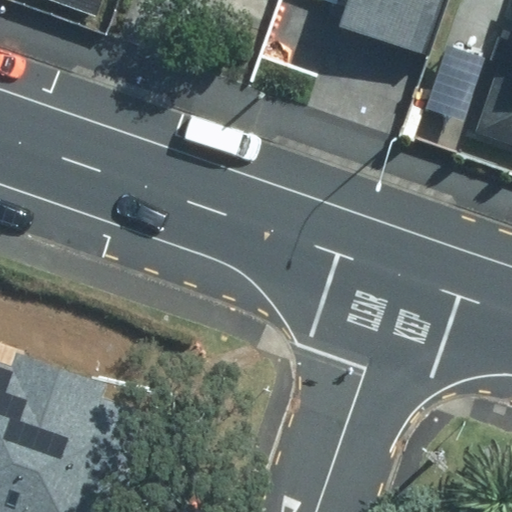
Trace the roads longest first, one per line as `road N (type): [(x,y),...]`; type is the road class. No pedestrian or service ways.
road 1 (secondary): [(397,273),(0,136)]
road 2 (residential): [(314,511),(397,273)]
road 3 (secondary): [(511,313),(397,273)]
